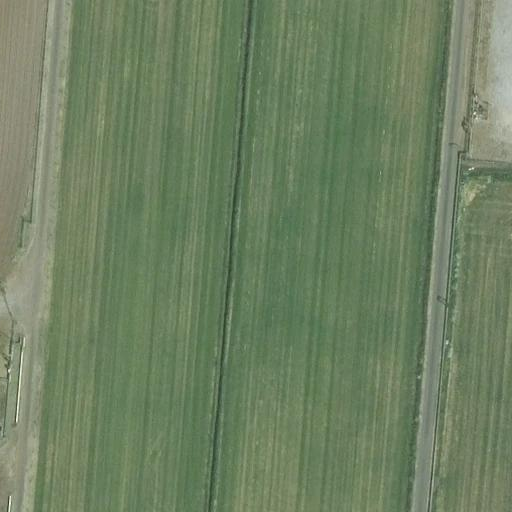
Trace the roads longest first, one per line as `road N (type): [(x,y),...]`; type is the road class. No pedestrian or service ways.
road 1 (track): [(465,0),(422,511)]
road 2 (track): [(63,0),(21,511)]
